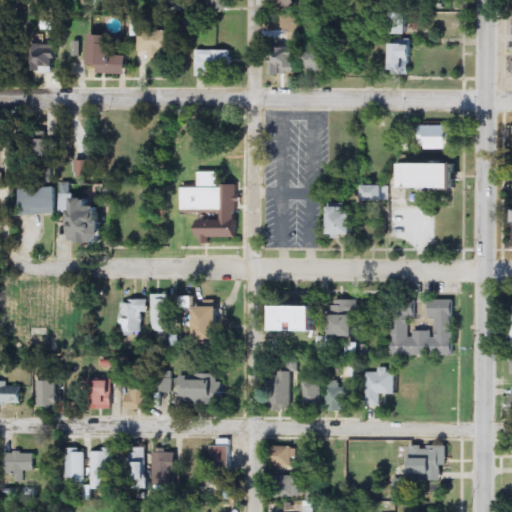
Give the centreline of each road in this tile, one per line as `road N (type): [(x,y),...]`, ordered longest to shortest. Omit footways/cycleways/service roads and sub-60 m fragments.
road 1 (residential): [(482,511),(487,0)]
road 2 (residential): [(511,428),(0,425)]
road 3 (residential): [(511,99),(0,98)]
road 4 (residential): [(252,511),(252,0)]
road 5 (residential): [(511,271),(57,269)]
